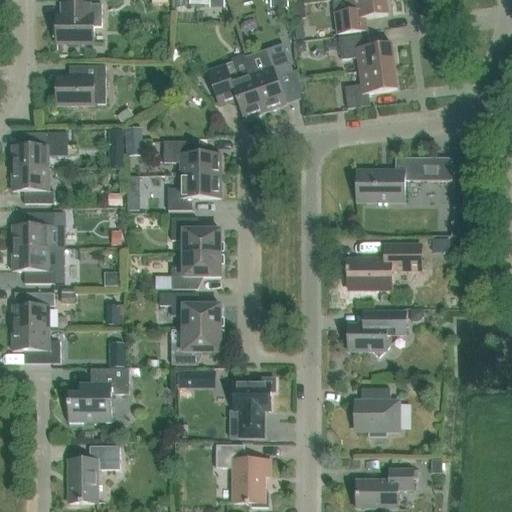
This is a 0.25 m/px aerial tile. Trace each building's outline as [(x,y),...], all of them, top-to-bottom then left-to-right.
[(224,0),(189,0),(189,6),(209,6),(209,10),(224,10),(224,0)] [(289,9),(288,0),(270,0),(270,10),(289,9)] [(385,0),(343,0),(333,1),(333,2),(332,5),(333,12),(335,15),(338,37),(361,34),(359,21),(388,18),(385,0)] [(56,19),(57,45),(57,55),(58,55),(58,45),(93,45),(93,29),(102,29),(102,6),(69,6),(68,19),(56,19)] [(308,41),(307,27),(294,29),(296,42),(308,41)] [(358,60),(360,73),(395,69),(392,46),(363,50),(361,37),(338,40),(341,62),(358,60)] [(305,45),(296,46),(297,55),(306,54),(305,45)] [(252,77),(264,114),(286,107),(276,80),(293,74),(283,46),(257,55),(263,73),(252,77)] [(234,95),(243,122),(264,114),(252,77),(251,77),(244,57),(235,60),(232,66),(213,72),(222,99),(234,95)] [(106,107),(105,68),(69,68),(69,81),(57,81),(57,107),(106,107)] [(395,69),(360,73),(361,87),(345,89),(348,111),(370,108),(369,96),(398,92),(395,69)] [(135,119),(128,110),(117,118),(124,127),(135,119)] [(141,130),(125,131),(126,159),(143,158),(141,130)] [(124,133),(109,133),(109,144),(124,144),(124,133)] [(67,135),(53,136),(23,136),(23,148),(11,148),(11,171),(48,171),(48,159),(67,159),(67,135)] [(180,165),(180,179),(220,179),(220,156),(192,156),(192,144),(164,144),(164,165),(180,165)] [(395,174),(360,174),(360,204),(401,204),(401,183),(452,183),(452,160),(395,160),(395,174)] [(451,239),(464,239),(465,168),(454,168),(454,224),(451,224),(451,239)] [(48,193),(48,171),(11,171),(11,194),(24,194),(24,206),(53,206),(53,193),(48,193)] [(180,179),(180,191),(168,190),(168,213),(192,213),(192,201),(220,201),(220,179),(180,179)] [(122,209),(122,196),(108,196),(108,209),(122,209)] [(140,196),(127,196),(127,213),(140,213),(140,196)] [(24,228),(12,228),(12,251),(49,251),(63,251),(65,251),(65,215),(53,215),(24,216),(24,228)] [(183,243),(183,256),(221,256),(221,233),(198,233),(198,221),(172,221),(171,243),(183,243)] [(122,233),(112,233),(112,247),(121,248),(122,233)] [(434,254),(448,254),(448,242),(434,242),(434,254)] [(385,262),(348,262),(348,271),(346,271),(346,276),(348,276),(348,292),(391,292),(391,273),(421,273),(421,247),(385,247),(385,262)] [(49,251),(12,251),(12,274),(24,274),(24,286),(54,286),(64,286),(63,251),(49,251)] [(221,280),(221,256),(183,256),(183,269),(171,269),(171,292),(197,292),(197,280),(221,280)] [(104,275),(105,289),(118,289),(118,275),(104,275)] [(75,307),(75,294),(61,295),(61,307),(75,307)] [(12,308),(12,331),(49,331),(49,308),(54,308),(54,295),(24,296),(24,308),(12,308)] [(183,318),(183,331),(221,331),(221,308),(197,308),(197,296),(159,296),(159,308),(171,308),(171,318),(183,318)] [(411,311),(411,324),(419,324),(424,318),(424,311),(411,311)] [(386,337),(406,337),(406,315),(380,315),(380,327),(362,327),(348,327),(348,353),(371,353),(378,360),(390,349),(387,346),(386,337)] [(60,366),(60,353),(60,343),(49,344),(49,331),(12,331),(12,354),(24,354),(25,366),(60,366)] [(221,331),(183,331),(183,344),(171,344),(171,367),(197,367),(197,355),(221,355),(221,331)] [(109,356),(109,369),(123,369),(123,356),(109,356)] [(68,427),(84,428),(84,425),(111,425),(111,397),(129,397),(129,372),(96,372),(96,386),(79,386),(79,396),(68,396),(68,427)] [(196,391),(195,373),(176,374),(176,391),(196,391)] [(270,414),(270,394),(275,394),(275,381),(262,381),(262,385),(233,385),(233,413),(239,413),(239,441),(264,441),(264,414),(270,414)] [(356,404),(356,434),(369,434),(369,439),(386,439),(386,434),(399,434),(399,404),(390,404),(390,391),(361,391),(361,404),(356,404)] [(101,443),(117,443),(117,441),(106,431),(102,431),(101,443)] [(233,471),(232,505),(222,505),(222,506),(250,506),(250,510),(269,510),(269,495),(264,494),(264,479),(270,479),(270,462),(244,462),(244,448),(216,448),(216,471),(233,471)] [(68,463),(68,506),(79,506),(83,506),(98,506),(98,472),(119,472),(119,449),(89,449),(89,463),(68,463)] [(442,463),(431,463),(431,476),(442,476),(442,463)] [(356,483),(356,511),(388,511),(397,511),(397,492),(413,492),(413,471),(389,471),(389,483),(356,483)]
